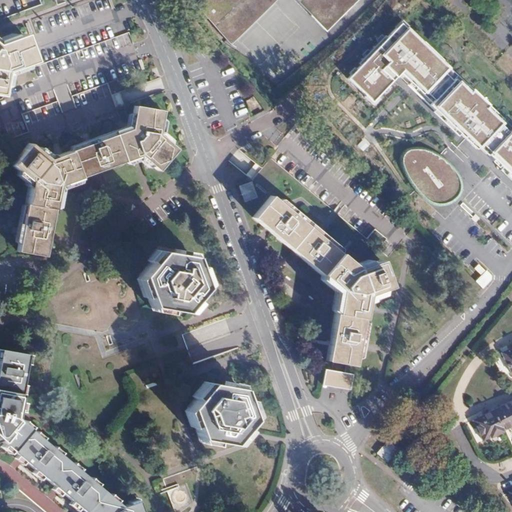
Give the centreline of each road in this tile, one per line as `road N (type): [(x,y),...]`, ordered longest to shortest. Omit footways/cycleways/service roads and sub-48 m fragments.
road 1 (unclassified): [(314,453),(207,161)]
road 2 (residential): [(0,321),(207,161)]
road 3 (residential): [(343,454),(491,297)]
road 4 (unclassified): [(207,161),(142,0)]
